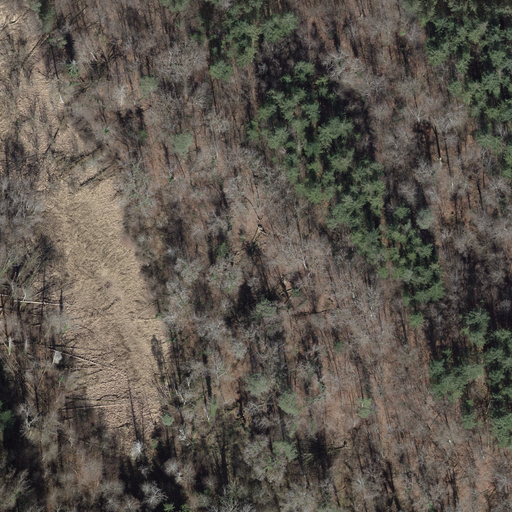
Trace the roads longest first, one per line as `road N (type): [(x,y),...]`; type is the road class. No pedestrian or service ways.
road 1 (track): [(42,0),(55,57),(94,121),(322,402),(399,511)]
road 2 (track): [(511,290),(429,243),(294,0)]
